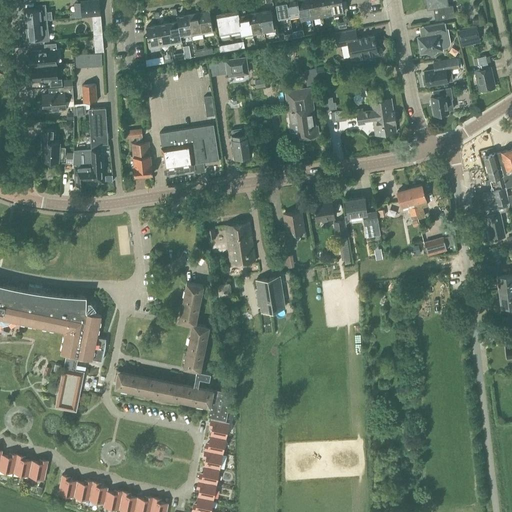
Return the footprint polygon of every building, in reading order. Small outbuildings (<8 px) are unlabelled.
[(80,0),(81,2),(74,3),(75,12),(75,17),(82,16),(101,15),(99,0),(80,0)] [(276,0),(276,1),(279,18),(290,16),(287,0),(276,0)] [(287,0),(290,16),(300,14),(301,14),(298,0),(287,0)] [(312,17),(309,0),(298,0),(301,14),(300,14),(301,19),(312,17)] [(309,0),(312,17),(323,15),(320,0),(309,0)] [(320,0),(323,15),(333,13),(331,0),(320,0)] [(345,11),(342,0),(331,0),(333,13),(345,11)] [(449,6),(448,0),(423,0),(424,4),(427,4),(428,10),(434,9),(436,20),(455,17),(453,5),(449,6)] [(37,8),(24,10),(26,28),(35,27),(34,17),(47,15),(45,4),(37,5),(37,8)] [(275,29),(271,9),(261,11),(264,31),(275,29)] [(199,12),(203,32),(214,30),(210,10),(199,12)] [(232,32),(242,30),(239,13),(238,10),(228,12),(232,32)] [(242,30),(242,35),(253,33),(250,13),(245,14),(245,11),(239,13),(242,30)] [(250,13),(253,33),(264,31),(261,11),(250,13)] [(189,14),(192,34),(203,32),(199,12),(189,14)] [(232,32),(228,12),(217,14),(221,34),(232,32)] [(178,16),(179,21),(182,36),(192,34),(189,14),(178,16)] [(27,37),(24,37),(25,43),(49,40),(47,15),(34,17),(35,27),(26,28),(27,37)] [(168,23),(172,43),(183,41),(182,36),(179,21),(168,23)] [(158,25),(161,45),(172,43),(168,23),(158,25)] [(446,30),(445,23),(425,26),(426,37),(419,38),(422,53),(429,52),(429,53),(430,54),(431,54),(432,54),(434,54),(435,53),(436,53),(437,52),(437,51),(443,50),(443,47),(446,47),(447,47),(448,47),(449,45),(449,44),(450,43),(450,42),(448,30),(446,30)] [(147,27),(150,47),(161,45),(158,25),(147,27)] [(477,27),(458,31),(461,41),(479,36),(477,27)] [(381,55),(383,52),(382,48),(379,46),(376,47),(374,35),(357,38),(355,29),(336,32),(338,46),(349,43),(352,56),(358,55),(359,57),(362,59),(365,58),(367,55),(367,53),(374,52),(374,54),(377,56),(381,55)] [(488,37),(494,35),(492,29),(486,31),(488,37)] [(245,47),(244,41),(234,43),(235,49),(245,47)] [(33,66),(56,64),(55,49),(57,48),(56,42),(44,43),(45,49),(29,51),(30,66),(33,66)] [(220,45),(221,51),(235,49),(234,43),(220,45)] [(185,54),(185,52),(174,54),(175,60),(186,58),(185,54)] [(75,53),(75,66),(103,66),(102,53),(75,53)] [(146,59),(147,65),(164,62),(163,56),(146,59)] [(480,90),(495,87),(491,67),(489,67),(487,62),(486,56),(478,57),(479,64),(480,69),(476,70),(480,90)] [(248,73),(245,57),(226,60),(228,76),(248,73)] [(423,77),(424,84),(427,84),(427,85),(448,81),(453,80),(451,69),(459,67),(457,58),(434,62),(435,69),(425,70),(426,77),(423,77)] [(33,66),(34,80),(50,79),(50,85),(62,84),(62,78),(57,78),(56,64),(33,66)] [(304,81),(312,81),(311,67),(303,67),(304,81)] [(265,78),(256,80),(257,88),(266,87),(265,78)] [(151,80),(142,81),(143,96),(152,95),(151,80)] [(84,102),(97,101),(96,83),(82,84),(84,102)] [(341,84),(330,89),(335,99),(345,95),(341,84)] [(59,93),(43,94),(44,102),(42,103),(40,104),(41,110),(43,112),(53,111),(53,109),(66,108),(65,101),(74,101),(73,86),(59,87),(59,93)] [(434,114),(440,113),(441,116),(448,115),(448,112),(449,112),(449,110),(454,109),(452,98),(453,98),(451,87),(433,90),(435,96),(431,97),(434,114)] [(310,88),(287,91),(289,105),(290,114),(291,123),(292,130),(299,129),(301,137),(319,134),(317,126),(316,126),(313,107),(310,88)] [(212,95),(204,97),(207,116),(215,115),(212,95)] [(375,134),(397,131),(395,123),(396,123),(394,110),(393,110),(391,98),(370,101),(371,109),(357,111),(358,121),(373,119),(375,134)] [(74,106),(74,115),(86,114),(86,105),(74,106)] [(106,107),(89,109),(89,121),(107,119),(106,107)] [(350,110),(335,112),(336,120),(351,118),(350,110)] [(100,144),(108,144),(107,119),(89,121),(92,165),(93,174),(85,175),(85,182),(103,181),(101,165),(103,165),(103,157),(101,157),(100,144)] [(214,124),(160,132),(162,147),(166,173),(194,169),(195,171),(206,169),(205,162),(220,160),(214,124)] [(260,135),(259,125),(252,126),(253,136),(260,135)] [(246,127),(231,129),(233,139),(232,139),(235,155),(235,157),(236,157),(238,159),(242,158),(243,156),(251,155),(249,138),(249,136),(248,137),(246,127)] [(42,140),(43,140),(42,148),(44,148),(43,159),(58,160),(58,159),(64,159),(65,147),(58,146),(59,142),(54,141),(55,129),(43,128),(42,140)] [(142,129),(131,130),(132,138),(143,137),(142,129)] [(153,174),(149,141),(132,143),(136,176),(153,174)] [(503,176),(506,187),(511,185),(511,148),(495,153),(500,168),(503,167),(505,175),(503,175),(503,176)] [(491,179),(503,176),(503,175),(505,175),(503,167),(500,168),(495,153),(484,156),(490,180),(491,179)] [(85,163),(75,163),(77,183),(85,182),(85,175),(93,174),(92,165),(85,166),(85,163)] [(506,187),(503,176),(491,179),(492,184),(497,182),(498,185),(491,187),(492,191),(472,196),(474,211),(509,201),(505,187),(506,187)] [(422,185),(410,188),(414,202),(415,206),(415,207),(417,214),(418,218),(426,216),(421,201),(426,199),(422,185)] [(410,188),(398,192),(402,206),(414,202),(410,188)] [(365,197),(346,200),(348,216),(363,214),(367,237),(381,234),(377,211),(367,213),(365,197)] [(332,202),(315,204),(315,208),(315,210),(316,210),(317,220),(334,217),(332,202)] [(511,209),(509,202),(486,208),(487,214),(486,215),(489,230),(487,230),(489,238),(491,238),(491,239),(506,236),(501,212),(511,209)] [(301,211),(284,213),(286,230),(278,231),(281,249),(293,248),(290,233),(304,231),(301,211)] [(335,222),(337,236),(346,234),(344,220),(335,222)] [(250,222),(225,225),(231,265),(256,261),(250,222)] [(216,237),(214,228),(207,229),(209,239),(216,237)] [(346,237),(340,237),(343,260),(349,259),(346,237)] [(444,237),(425,242),(429,254),(447,249),(444,237)] [(502,259),(501,252),(500,252),(499,249),(492,250),(494,263),(501,262),(501,259),(502,259)] [(293,254),(282,255),(284,262),(294,260),(293,254)] [(511,274),(498,276),(498,277),(499,277),(501,291),(511,289),(511,274)] [(285,307),(280,276),(257,279),(259,290),(257,290),(259,305),(261,305),(262,311),(285,307)] [(204,285),(187,282),(179,320),(193,323),(184,367),(197,370),(196,376),(210,379),(211,372),(198,369),(207,325),(193,322),(199,292),(203,293),(204,285)] [(228,295),(228,282),(219,282),(219,295),(228,295)] [(0,325),(2,326),(8,324),(14,321),(21,322),(21,323),(25,324),(25,323),(29,323),(28,325),(32,325),(33,324),(43,326),(43,328),(47,328),(47,327),(50,328),(50,329),(54,330),(54,329),(66,331),(65,336),(63,335),(63,339),(64,340),(63,343),(62,343),(61,347),(62,347),(61,353),(66,354),(64,367),(58,393),(58,396),(56,405),(59,405),(69,408),(76,409),(84,372),(83,371),(76,370),(79,356),(101,361),(102,361),(102,360),(103,359),(103,358),(103,357),(104,356),(104,355),(104,354),(104,353),(105,352),(105,351),(105,350),(105,349),(105,348),(106,348),(106,347),(106,346),(106,345),(106,344),(106,343),(106,342),(106,341),(106,340),(106,339),(106,338),(97,337),(98,332),(99,332),(100,328),(99,328),(100,324),(101,325),(102,321),(100,321),(101,315),(95,314),(96,309),(91,303),(87,303),(87,296),(82,296),(82,295),(78,295),(78,296),(74,296),(74,295),(70,294),(70,295),(65,295),(60,295),(60,293),(56,293),(56,294),(53,294),(53,293),(49,292),(49,293),(44,293),(33,291),(28,290),(28,289),(25,288),(24,290),(21,289),(21,288),(17,287),(17,288),(12,287),(7,286),(7,285),(4,284),(3,285),(0,284),(0,283),(0,325)] [(511,289),(501,291),(503,305),(502,305),(502,306),(511,304),(511,289)] [(206,391),(118,373),(115,386),(210,406),(208,416),(226,420),(232,393),(207,388),(206,391)] [(212,435),(226,438),(230,422),(212,419),(211,424),(214,425),(212,435)] [(205,449),(223,453),(226,438),(212,435),(210,445),(206,444),(205,449)] [(205,465),(220,468),(223,453),(205,449),(204,454),(207,455),(205,465)] [(0,469),(14,472),(18,455),(13,454),(13,456),(3,454),(2,454),(0,463),(0,469)] [(30,476),(33,460),(22,458),(23,456),(18,455),(14,472),(30,476)] [(33,460),(30,476),(45,479),(49,461),(44,460),(43,463),(33,460)] [(199,480),(217,483),(220,468),(205,465),(203,475),(200,475),(199,480)] [(98,471),(103,477),(107,473),(111,476),(111,475),(102,467),(98,471)] [(74,496),(77,481),(68,479),(68,476),(63,475),(59,493),(74,496)] [(133,485),(136,480),(130,476),(126,481),(133,485)] [(77,481),(74,496),(89,499),(93,481),(89,480),(88,483),(77,481)] [(199,496),(214,499),(217,483),(199,480),(198,485),(201,485),(199,496)] [(93,481),(89,499),(104,502),(107,490),(108,490),(108,488),(98,485),(99,482),(93,481)] [(119,508),(123,491),(118,490),(117,492),(108,490),(107,490),(104,502),(104,505),(119,508)] [(135,511),(138,497),(128,495),(128,492),(123,491),(119,508),(135,511)] [(137,511),(150,511),(154,497),(149,496),(148,499),(138,497),(135,511),(137,511)] [(211,511),(214,499),(199,496),(197,506),(194,505),(193,510),(200,511),(211,511)] [(154,497),(150,511),(167,511),(169,503),(158,501),(159,498),(154,497)]
